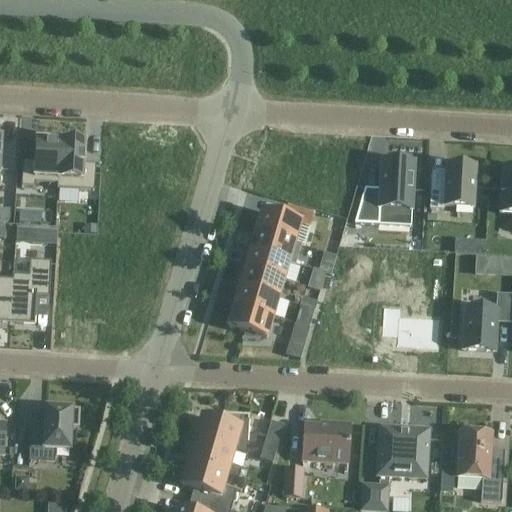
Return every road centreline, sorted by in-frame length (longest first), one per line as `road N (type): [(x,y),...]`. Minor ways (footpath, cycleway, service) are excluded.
road 1 (residential): [(511,392),(155,375)]
road 2 (residential): [(237,116),(242,45),(212,19),(0,5)]
road 3 (residential): [(237,116),(511,130)]
road 4 (residential): [(155,375),(237,116)]
road 5 (residential): [(0,102),(237,116)]
road 6 (residential): [(0,365),(155,375)]
road 7 (residential): [(117,511),(155,375)]
